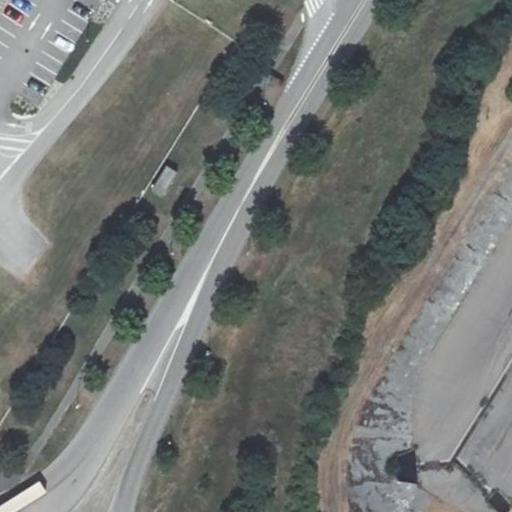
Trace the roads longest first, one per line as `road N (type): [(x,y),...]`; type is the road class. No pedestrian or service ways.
road 1 (unclassified): [(325,65),(172,343)]
road 2 (unclassified): [(172,343),(38,511)]
road 3 (unclassified): [(122,511),(172,343)]
